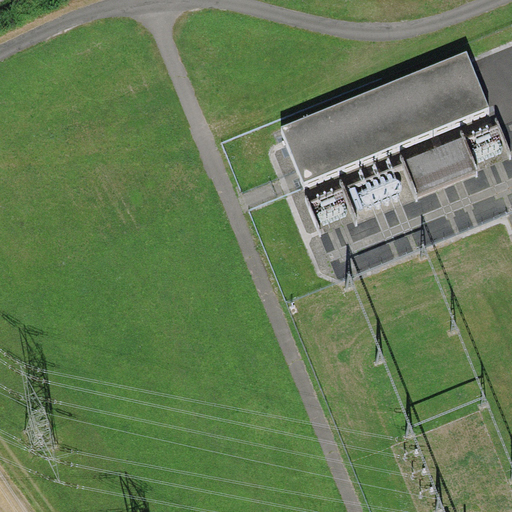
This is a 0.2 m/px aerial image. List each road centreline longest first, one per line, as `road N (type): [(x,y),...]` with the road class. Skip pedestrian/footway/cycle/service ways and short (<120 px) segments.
road 1 (track): [(158,0),(162,42),(354,511)]
road 2 (unclassified): [(505,0),(422,35),(361,35),(236,11)]
road 3 (unclassified): [(0,56),(141,0)]
